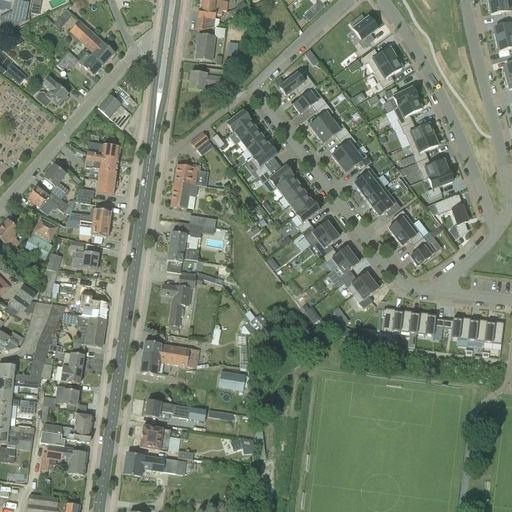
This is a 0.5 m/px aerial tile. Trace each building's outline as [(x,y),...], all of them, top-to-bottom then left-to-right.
[(201,7),(200,11),(200,12),(215,13),(215,17),(221,17),(222,12),(226,13),(227,3),(216,2),(217,2),(201,0),(201,7)] [(14,1),(12,12),(0,18),(0,21),(5,32),(25,22),(29,4),(14,1)] [(511,1),(487,5),(489,12),(490,12),(491,17),(505,15),(506,21),(511,19),(511,1)] [(240,13),(246,8),(243,4),(236,9),(234,11),(237,15),(240,13)] [(38,16),(39,10),(31,8),(30,15),(38,16)] [(67,11),(60,19),(53,26),(59,32),(66,24),(73,17),(67,11)] [(198,20),(197,33),(214,29),(218,29),(219,21),(215,20),(215,17),(215,13),(200,12),(200,11),(199,11),(198,19),(198,20)] [(369,21),(368,19),(364,22),(361,18),(350,26),(353,31),(352,31),(361,42),(358,45),(362,50),(373,42),(369,37),(377,31),(373,27),(375,25),(371,20),(369,21)] [(495,36),(493,36),(495,43),(511,38),(511,19),(506,21),(507,27),(494,30),(495,36)] [(92,55),(90,57),(90,58),(102,69),(114,55),(103,44),(102,45),(79,23),(69,34),(92,55)] [(215,30),(214,38),(198,36),(195,60),(212,62),(215,38),(224,39),(225,31),(215,30)] [(23,44),(18,35),(10,39),(14,48),(23,44)] [(511,38),(495,43),(496,49),(498,49),(499,54),(511,51),(511,38)] [(224,48),(224,56),(239,56),(239,48),(224,48)] [(377,72),(396,60),(389,50),(378,57),(374,52),(363,59),(367,65),(372,62),(377,72)] [(315,58),(310,52),(305,56),(309,62),(315,58)] [(90,58),(90,57),(86,53),(77,63),(93,78),(95,77),(102,69),(90,58)] [(68,64),(63,60),(57,67),(62,72),(65,69),(72,75),(76,70),(68,64)] [(390,78),(402,71),(396,60),(377,72),(383,81),(379,84),(382,90),(393,83),(390,78)] [(26,79),(12,66),(5,74),(6,75),(5,77),(9,80),(11,78),(20,86),(26,79)] [(505,74),(503,74),(505,81),(511,78),(511,66),(504,69),(505,74)] [(188,92),(198,93),(205,94),(206,88),(221,90),(222,85),(223,82),(226,82),(227,72),(207,70),(206,76),(201,75),(191,73),(188,92)] [(310,94),(316,90),(307,77),(301,81),(297,75),(295,76),(293,74),(285,80),(287,83),(278,89),(286,98),(295,91),(302,100),(310,94)] [(62,102),(67,96),(56,86),(48,80),(43,86),(50,93),(46,98),(43,95),(39,95),(35,99),(34,99),(46,110),(46,109),(46,108),(51,102),(57,108),(58,107),(59,108),(61,108),(64,104),(64,103),(62,102)] [(417,100),(411,90),(398,96),(395,90),(384,95),(387,102),(388,102),(393,112),(417,100)] [(316,113),(326,105),(319,96),(314,99),(310,94),(302,100),(292,107),(300,117),(312,108),(316,113)] [(105,117),(115,126),(122,132),(123,132),(121,131),(128,123),(131,117),(135,110),(135,109),(138,105),(130,98),(126,102),(129,105),(128,107),(124,111),(109,97),(97,110),(105,117)] [(393,112),(398,122),(397,123),(401,130),(412,125),(409,118),(422,111),(417,100),(393,112)] [(329,119),(333,115),(326,105),(316,113),(320,119),(308,128),(315,137),(333,124),(329,119)] [(243,112),(226,125),(233,134),(250,121),(243,112)] [(233,135),(229,138),(235,146),(240,143),(256,131),(249,122),(250,122),(250,121),(233,134),(233,135)] [(315,137),(322,146),(334,137),(338,142),(348,135),(341,126),(337,128),(333,124),(315,137)] [(404,137),(405,136),(409,147),(433,136),(429,125),(415,131),(412,125),(401,130),(404,137)] [(256,131),(240,143),(247,151),(262,139),(256,131)] [(197,152),(208,143),(202,135),(190,144),(197,152)] [(338,166),(355,153),(348,143),(352,140),(348,135),(338,142),(342,148),(331,157),(338,166)] [(211,140),(219,150),(224,146),(216,136),(211,140)] [(427,160),(424,153),(438,148),(433,136),(409,147),(413,157),(412,158),(415,165),(427,160)] [(120,149),(111,148),(98,146),(99,138),(89,137),(87,155),(95,156),(95,158),(118,162),(119,156),(120,155),(120,153),(119,152),(120,149)] [(380,146),(386,144),(384,138),(378,140),(380,146)] [(262,139),(247,151),(247,152),(253,160),(270,148),(269,147),(269,148),(262,139)] [(253,160),(250,162),(257,171),(254,174),(258,179),(268,172),(264,166),(277,157),(270,148),(253,160)] [(226,160),(230,164),(233,162),(230,157),(227,153),(223,155),(226,160)] [(356,166),(360,172),(370,164),(366,159),(362,162),(355,153),(338,166),(345,175),(356,166)] [(95,156),(87,155),(85,170),(99,172),(116,174),(118,162),(95,158),(95,156)] [(448,172),(444,163),(443,162),(430,167),(427,160),(415,165),(418,172),(423,170),(427,181),(448,172)] [(192,169),(186,169),(176,167),(174,184),(197,187),(206,189),(208,174),(199,172),(200,168),(192,166),(192,169)] [(44,180),(51,186),(55,189),(50,194),(60,201),(68,192),(59,185),(66,177),(54,167),(44,180)] [(353,186),(359,194),(378,180),(367,167),(358,175),(361,179),(353,186)] [(268,172),(258,179),(263,185),(268,181),(275,190),(292,177),(285,168),(273,177),(268,172)] [(114,188),(114,186),(115,184),(115,182),(116,174),(99,172),(96,195),(113,197),(114,189),(114,188)] [(453,184),(452,183),(448,172),(427,181),(431,192),(426,193),(429,200),(441,196),(438,189),(453,184)] [(292,177),(275,190),(275,191),(276,190),(282,198),(298,186),(292,178),(292,177)] [(82,184),(75,178),(72,182),(79,188),(82,184)] [(365,202),(384,188),(378,180),(359,194),(365,202)] [(170,209),(187,211),(187,210),(193,211),(195,200),(197,187),(174,184),(170,209)] [(298,186),(282,198),(289,207),(305,195),(298,186)] [(390,196),(384,188),(365,202),(372,210),(390,196)] [(72,211),(60,201),(50,194),(47,197),(44,195),(44,196),(36,190),(27,200),(35,206),(45,213),(46,213),(49,215),(53,212),(54,213),(57,210),(63,215),(64,213),(69,217),(72,211)] [(77,197),(91,199),(93,200),(94,193),(80,191),(77,197)] [(305,195),(289,207),(295,215),(295,216),(312,203),(311,203),(305,195)] [(400,209),(396,205),(390,196),(372,210),(378,218),(378,219),(385,213),(389,218),(400,209)] [(91,199),(77,197),(76,204),(90,206),(91,199)] [(458,208),(455,198),(456,197),(455,197),(425,209),(434,206),(437,216),(442,214),(441,211),(445,210),(446,213),(451,211),(456,227),(455,228),(456,231),(458,239),(455,241),(455,242),(468,232),(467,232),(463,222),(467,221),(462,206),(458,208)] [(72,211),(75,203),(72,202),(69,203),(66,206),(69,208),(72,211)] [(296,217),(291,221),(297,229),(301,235),(311,227),(307,222),(319,212),(312,203),(295,216),(296,217)] [(105,208),(95,207),(93,219),(81,216),(79,222),(108,227),(110,214),(104,213),(105,208)] [(388,231),(394,240),(412,226),(406,217),(402,212),(392,220),(395,225),(387,231),(388,231)] [(258,222),(255,217),(249,220),(253,226),(258,222)] [(189,226),(214,230),(216,222),(190,218),(189,226)] [(48,244),(56,229),(41,221),(33,236),(48,244)] [(0,229),(0,240),(13,252),(20,245),(13,239),(19,232),(8,222),(0,229)] [(68,222),(68,231),(76,232),(77,229),(78,229),(78,223),(68,222)] [(89,237),(97,238),(106,240),(108,227),(79,222),(78,229),(91,231),(89,237)] [(428,235),(418,222),(412,226),(394,240),(401,248),(401,249),(409,242),(413,247),(423,239),(428,235)] [(311,227),(301,235),(305,240),(311,248),(313,246),(318,242),(334,230),(330,225),(329,226),(327,223),(315,232),(311,227)] [(254,237),(260,232),(256,227),(250,231),(254,237)] [(318,242),(313,246),(323,259),(333,251),(329,246),(339,239),(337,236),(338,235),(334,230),(318,242)] [(201,233),(189,231),(188,238),(200,240),(201,235),(201,233)] [(186,236),(181,235),(171,234),(169,248),(188,250),(188,251),(196,252),(197,240),(186,238),(186,236)] [(52,248),(31,236),(23,251),(44,262),(52,248)] [(413,247),(417,253),(409,259),(416,269),(434,255),(427,244),(423,239),(413,247)] [(84,245),(71,243),(70,251),(83,253),(84,245)] [(167,263),(177,264),(182,265),(183,261),(197,263),(198,253),(196,252),(188,251),(188,250),(169,248),(167,263)] [(333,251),(323,259),(327,264),(331,261),(337,269),(353,256),(349,251),(348,252),(346,249),(337,256),(333,251)] [(72,269),(86,271),(96,273),(98,256),(83,254),(83,255),(75,254),(72,269)] [(331,273),(326,277),(336,289),(343,284),(353,277),(349,272),(358,265),(356,262),(357,261),(353,256),(337,269),(333,272),(331,273)] [(49,264),(46,271),(56,274),(59,267),(49,264)] [(56,274),(46,271),(38,295),(49,299),(57,275),(56,274)] [(353,277),(343,284),(353,297),(356,295),(372,283),(370,280),(371,280),(367,275),(366,275),(359,280),(357,282),(356,281),(353,277)] [(215,280),(204,276),(203,281),(213,285),(215,280)] [(183,319),(185,311),(182,311),(182,308),(189,309),(191,290),(194,291),(194,287),(195,279),(190,279),(180,277),(179,283),(180,283),(179,288),(175,288),(163,287),(161,296),(166,297),(165,297),(167,298),(167,297),(172,298),(173,298),(169,327),(178,329),(180,319),(183,319)] [(356,295),(353,297),(359,305),(362,302),(369,298),(371,296),(378,290),(379,289),(375,284),(374,285),(372,283),(356,295)] [(9,307),(12,309),(17,313),(22,316),(25,311),(31,303),(36,296),(24,287),(9,307)] [(82,294),(79,309),(82,310),(81,318),(106,322),(108,305),(92,303),(93,295),(82,294)] [(33,312),(35,304),(31,303),(25,311),(33,312)] [(32,315),(38,316),(41,304),(36,303),(35,304),(33,312),(32,315)] [(41,304),(38,316),(43,317),(46,306),(46,305),(41,304)] [(43,317),(48,318),(49,318),(52,306),(46,306),(43,317)] [(48,318),(45,327),(56,330),(66,308),(52,306),(49,318),(48,318)] [(12,309),(9,307),(8,307),(7,309),(6,308),(3,313),(8,316),(12,309)] [(13,320),(17,313),(12,309),(8,316),(8,317),(13,320)] [(312,309),(305,315),(308,318),(314,313),(312,309)] [(338,309),(333,313),(338,319),(343,316),(338,309)] [(383,311),(382,319),(384,319),(382,334),(399,336),(400,333),(399,333),(401,314),(395,313),(395,311),(385,310),(385,311),(383,311)] [(401,314),(399,333),(400,333),(416,335),(418,316),(411,315),(411,313),(401,312),(401,314)] [(418,316),(416,335),(433,337),(434,329),(442,330),(444,321),(435,320),(435,318),(428,317),(428,315),(418,314),(418,316)] [(259,335),(268,328),(260,316),(250,324),(258,335),(259,335)] [(76,327),(87,328),(84,345),(74,344),(73,350),(84,352),(84,347),(91,348),(101,349),(106,322),(81,318),(78,317),(76,327)] [(444,321),(442,330),(451,331),(450,339),(467,342),(469,323),(470,323),(470,321),(460,319),(460,321),(452,320),(452,322),(444,321)] [(487,323),(477,321),(476,323),(470,323),(469,323),(467,342),(484,344),(486,325),(487,325),(487,323)] [(244,327),(250,336),(258,335),(250,324),(250,323),(244,327)] [(486,325),(484,344),(500,346),(503,325),(493,323),(493,325),(487,325),(486,325)] [(56,330),(45,327),(42,332),(54,335),(56,330)] [(54,335),(42,332),(40,338),(51,341),(54,335)] [(4,349),(8,351),(17,348),(19,346),(0,333),(0,352),(1,353),(1,354),(4,349)] [(67,336),(59,341),(63,348),(66,346),(67,345),(71,343),(67,336)] [(37,344),(49,346),(50,343),(51,341),(40,338),(37,344)] [(144,343),(142,359),(160,362),(159,364),(196,371),(199,353),(189,351),(144,343)] [(47,352),(49,346),(37,344),(36,350),(47,352)] [(59,348),(56,347),(55,347),(49,346),(47,352),(61,354),(62,349),(59,348)] [(46,358),(47,352),(36,350),(35,356),(46,358)] [(84,357),(74,356),(70,355),(70,356),(64,355),(62,368),(81,371),(84,357)] [(160,362),(142,359),(139,375),(157,378),(159,364),(160,362)] [(32,367),(43,370),(44,365),(44,364),(33,362),(32,367)] [(43,370),(41,380),(50,382),(52,367),(44,365),(43,370)] [(14,368),(0,366),(0,379),(40,384),(41,380),(43,370),(32,367),(30,377),(17,376),(17,377),(13,377),(14,368)] [(60,383),(79,386),(81,371),(62,368),(60,383)] [(245,378),(226,375),(224,390),(243,393),(243,389),(245,378)] [(40,384),(0,379),(0,392),(12,394),(13,388),(38,390),(40,384)] [(65,389),(57,388),(54,404),(76,408),(78,393),(65,391),(65,389)] [(0,406),(11,407),(12,394),(0,392),(0,406)] [(144,418),(154,419),(159,420),(159,413),(173,415),(172,419),(190,421),(192,409),(147,402),(144,418)] [(11,407),(0,406),(0,419),(10,420),(11,407)] [(192,409),(190,421),(206,424),(208,411),(192,409)] [(233,421),(234,415),(209,412),(208,419),(233,421)] [(63,449),(64,441),(89,445),(89,444),(90,436),(90,435),(92,418),(74,416),(74,418),(75,418),(74,430),(43,426),(42,434),(41,434),(40,445),(48,446),(47,446),(63,449)] [(18,429),(14,428),(9,428),(10,420),(0,419),(0,432),(33,435),(34,430),(24,428),(18,428),(18,429)] [(139,449),(149,451),(167,453),(170,432),(163,431),(143,427),(139,449)] [(0,445),(0,446),(14,447),(18,444),(19,441),(32,443),(33,435),(0,432),(0,445)] [(256,433),(259,461),(265,460),(262,432),(256,433)] [(240,440),(230,443),(233,453),(242,450),(244,456),(255,455),(254,447),(253,447),(253,442),(240,440)] [(86,452),(76,451),(63,449),(47,446),(47,452),(62,455),(61,458),(78,461),(86,463),(87,455),(86,455),(86,452)] [(0,449),(0,463),(13,465),(15,451),(10,450),(0,449)] [(68,476),(74,476),(84,478),(86,463),(78,461),(61,458),(62,455),(47,452),(46,454),(42,454),(40,472),(41,472),(48,473),(48,466),(55,467),(56,462),(69,464),(68,476)] [(178,453),(177,460),(192,462),(193,455),(178,453)] [(123,476),(133,477),(142,478),(143,472),(162,475),(163,474),(175,476),(177,463),(165,461),(165,460),(136,456),(126,455),(123,476)] [(79,511),(80,507),(79,507),(78,507),(78,505),(68,503),(68,506),(57,504),(58,501),(29,497),(26,511),(79,511)]
